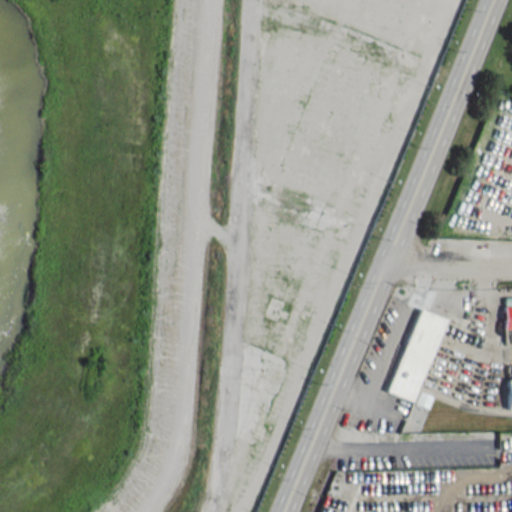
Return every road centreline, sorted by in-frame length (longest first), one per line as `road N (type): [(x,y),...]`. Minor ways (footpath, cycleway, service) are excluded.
road 1 (secondary): [(491,0),(283,511)]
road 2 (residential): [(211,511),(229,412),(240,222)]
road 3 (residential): [(382,269),(511,266)]
